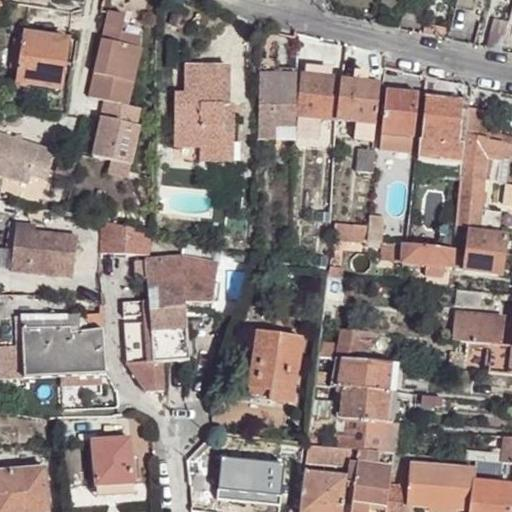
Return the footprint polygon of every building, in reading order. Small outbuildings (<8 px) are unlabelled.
[(117,44),(120,34),(124,16),(107,11),(86,99),(107,104),(126,108),(140,50),(137,49),(117,44)] [(181,17),(172,14),(168,24),(178,27),(181,17)] [(494,23),(487,49),(501,51),(508,27),(494,23)] [(67,40),(22,33),(21,40),(15,39),(14,44),(13,44),(9,69),(16,70),(14,83),(58,89),(67,40)] [(139,39),(120,34),(117,44),(137,49),(139,39)] [(314,117),(336,119),(340,79),(334,78),(321,77),(323,66),(311,65),(310,76),(301,75),(297,115),(299,115),(298,130),(312,132),(314,117)] [(335,68),(323,66),(321,77),(334,78),(335,68)] [(196,158),(222,159),(223,139),(230,139),(230,121),(228,122),(229,69),(183,68),(182,94),(172,94),(171,145),(196,146),(196,158)] [(340,79),(336,119),(359,122),(357,138),(371,139),(373,124),(375,124),(378,84),(366,82),(367,72),(354,71),(353,80),(340,79)] [(262,114),(296,115),(296,75),(258,74),(257,130),(263,131),(262,114)] [(385,89),(379,151),(412,154),(417,94),(385,89)] [(426,98),(421,140),(433,141),(456,144),(462,103),(426,98)] [(107,104),(103,120),(139,129),(143,112),(126,108),(107,104)] [(468,108),(465,134),(511,144),(511,138),(492,133),(497,113),(468,108)] [(103,120),(94,157),(130,166),(139,129),(103,120)] [(485,180),(499,183),(503,159),(511,160),(511,144),(465,134),(463,134),(459,176),(485,180)] [(0,136),(0,177),(28,186),(31,178),(46,182),(55,154),(0,136)] [(433,141),(421,140),(420,153),(431,155),(433,141)] [(357,170),(373,172),(375,150),(359,148),(357,170)] [(479,230),(499,233),(501,215),(481,212),(485,180),(459,176),(457,225),(479,230)] [(211,187),(157,187),(157,214),(210,215),(211,187)] [(366,239),(382,240),(384,216),(368,215),(367,226),(366,239)] [(365,241),(366,239),(367,226),(334,222),(332,237),(365,241)] [(147,257),(148,237),(101,223),(99,253),(101,253),(147,257)] [(478,234),(479,230),(457,225),(455,237),(468,240),(463,271),(501,277),(506,238),(478,234)] [(17,230),(12,272),(58,278),(58,273),(74,275),(79,238),(36,233),(17,230)] [(460,252),(453,250),(408,242),(404,242),(403,262),(460,269),(460,252)] [(188,361),(185,315),(208,315),(211,302),(217,303),(220,285),(214,284),(217,266),(180,259),(134,262),(134,280),(146,279),(148,301),(122,303),(123,317),(149,315),(149,322),(123,323),(126,363),(145,393),(162,392),(160,363),(188,361)] [(328,270),(327,276),(339,277),(340,267),(329,265),(328,270)] [(340,267),(339,277),(353,278),(355,268),(340,267)] [(452,340),(492,345),(511,347),(511,296),(468,292),(467,307),(491,310),(492,306),(511,308),(511,341),(502,341),(505,320),(441,313),(439,330),(451,332),(452,340)] [(324,304),(321,327),(330,328),(333,305),(324,304)] [(70,332),(78,332),(78,318),(19,319),(19,323),(45,323),(45,328),(70,328),(70,332)] [(100,375),(106,375),(101,331),(78,332),(70,332),(70,328),(45,328),(45,323),(19,323),(20,347),(0,347),(0,378),(61,377),(61,387),(77,386),(77,376),(100,375)] [(319,342),(318,356),(382,363),(382,356),(368,354),(370,332),(341,329),(338,344),(319,342)] [(257,333),(253,358),(259,359),(254,388),(270,390),(269,402),(290,405),(295,372),(289,370),(294,338),(257,333)] [(301,339),(294,338),(289,370),(295,372),(301,339)] [(511,347),(492,345),(489,374),(511,376),(511,347)] [(330,386),(343,388),(389,393),(393,364),(382,363),(318,356),(317,365),(334,367),(330,386)] [(259,359),(253,358),(246,398),(269,402),(270,390),(254,388),(259,359)] [(100,375),(77,376),(77,386),(100,386),(100,375)] [(314,385),(311,415),(324,417),(327,387),(314,385)] [(340,418),(386,423),(389,393),(343,388),(340,418)] [(441,399),(416,396),(415,406),(440,408),(441,399)] [(338,436),(337,449),(350,449),(359,451),(365,451),(381,453),(383,453),(386,423),(340,418),(324,417),(311,415),(308,433),(318,434),(319,427),(335,429),(335,425),(345,425),(344,436),(338,436)] [(91,442),(95,486),(133,484),(131,457),(129,438),(91,442)] [(511,439),(505,439),(502,457),(501,464),(511,465),(511,439)] [(307,446),(298,511),(337,511),(341,484),(341,482),(338,477),(333,475),(310,473),(312,462),(348,466),(348,463),(348,459),(350,449),(337,449),(307,446)] [(359,451),(350,449),(348,459),(358,461),(359,451)] [(364,465),(348,463),(348,466),(347,475),(356,476),(351,511),(385,511),(388,486),(390,468),(379,467),(381,453),(365,451),(364,465)] [(467,453),(466,461),(475,462),(501,464),(502,457),(467,453)] [(131,457),(133,484),(143,483),(142,467),(137,468),(136,457),(131,457)] [(501,464),(475,462),(473,471),(474,473),(500,475),(501,464)] [(511,465),(501,464),(500,475),(511,476),(511,465)] [(411,465),(409,488),(408,506),(430,507),(430,511),(452,511),(453,510),(469,511),(472,483),(474,473),(473,471),(411,465)] [(0,511),(47,511),(44,467),(0,470),(0,511)] [(510,511),(511,501),(511,487),(472,483),(469,511),(468,511),(510,511)] [(133,484),(95,486),(96,497),(134,494),(133,484)] [(337,511),(342,511),(346,484),(341,484),(337,511)] [(388,486),(385,511),(407,511),(408,506),(409,488),(388,486)]
